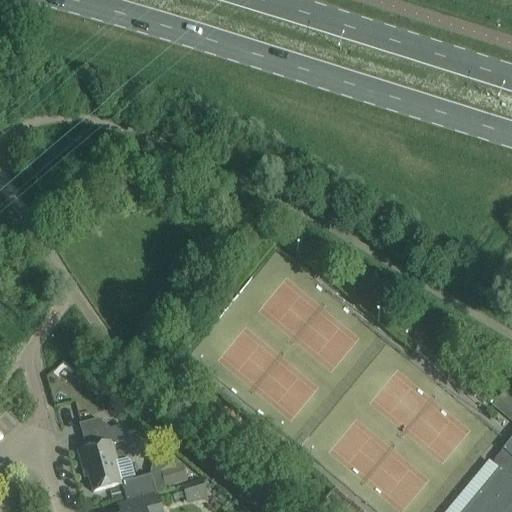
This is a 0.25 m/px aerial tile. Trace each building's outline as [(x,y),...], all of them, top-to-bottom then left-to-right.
[(511,425),(511,403),(504,396),(493,409),(511,425)] [(87,453),(79,455),(83,471),(86,470),(93,495),(122,487),(127,506),(156,498),(151,478),(132,483),(134,479),(130,464),(126,462),(116,465),(111,448),(124,444),(120,429),(110,432),(83,440),(87,453)] [(511,441),(502,453),(495,462),(494,468),(499,473),(511,483),(511,441)] [(161,472),(166,491),(188,485),(183,466),(161,472)] [(507,511),(511,507),(511,483),(499,473),(466,511),(507,511)] [(203,483),(183,489),(188,507),(209,501),(203,483)] [(159,511),(156,498),(125,506),(126,511),(159,511)]
